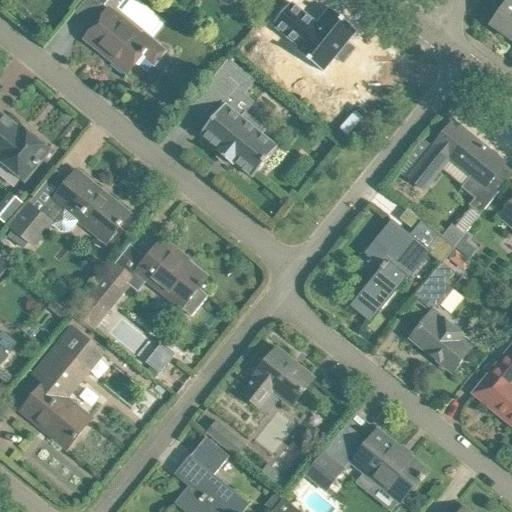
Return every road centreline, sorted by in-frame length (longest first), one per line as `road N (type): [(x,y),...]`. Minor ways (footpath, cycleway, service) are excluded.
road 1 (residential): [(293,270),(0,27)]
road 2 (residential): [(511,488),(275,292)]
road 3 (residential): [(100,511),(275,292)]
road 4 (residential): [(293,270),(464,56)]
